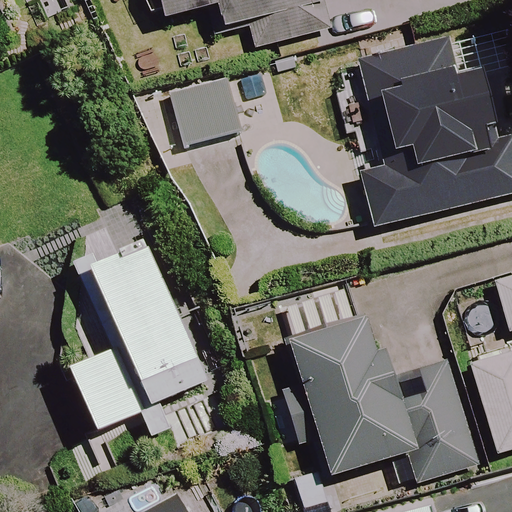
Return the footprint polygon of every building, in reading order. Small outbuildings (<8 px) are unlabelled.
[(137,0),(143,27),(209,13),(214,33),(313,12),(310,0),(137,0)] [(493,158),(474,79),(448,85),(438,45),(351,66),(359,97),(351,99),(367,165),(347,170),(340,172),(351,219),(355,238),(503,203),(496,170),(493,158)] [(230,140),(217,86),(161,99),(174,154),(230,140)] [(201,389),(136,243),(68,273),(105,356),(69,372),(97,436),(201,389)] [(511,282),(490,288),(508,355),(464,367),(488,454),(511,447),(511,282)] [(388,404),(367,325),(281,347),(317,484),(401,462),(408,489),(455,477),(433,392),(388,404)] [(178,511),(172,500),(150,511),(178,511)]
